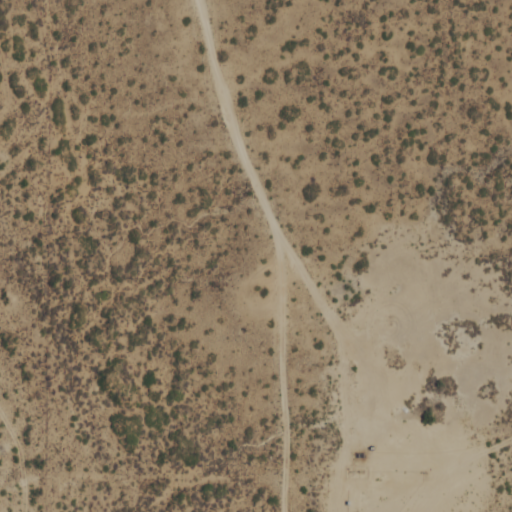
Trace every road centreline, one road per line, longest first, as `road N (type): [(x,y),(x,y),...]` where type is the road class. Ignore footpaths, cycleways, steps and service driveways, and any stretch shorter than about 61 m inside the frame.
road 1 (residential): [(199,0),(237,142),(274,224),(346,336)]
road 2 (residential): [(286,511),(282,271),(274,224)]
road 3 (residential): [(511,440),(384,511)]
